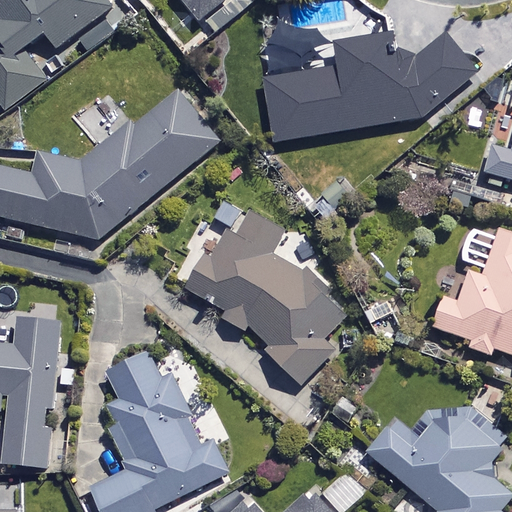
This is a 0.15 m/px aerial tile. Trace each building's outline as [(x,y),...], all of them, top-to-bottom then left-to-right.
[(0,0),(0,104),(6,113),(48,82),(25,52),(47,35),(60,51),(116,8),(109,0),(0,0)] [(181,0),(200,23),(228,0),(181,0)] [(335,70),(265,81),(274,144),(423,122),(483,74),(452,34),(420,58),(391,49),(389,39),(339,46),(340,54),(333,55),(335,70)] [(223,144),(179,88),(83,163),(39,152),(33,173),(0,165),(0,217),(99,240),(223,144)] [(511,143),(494,139),(485,175),(511,181),(511,143)] [(176,274),(277,351),(272,356),(306,387),(359,314),(327,292),(337,279),(226,202),(209,226),(205,222),(187,247),(192,251),(176,274)] [(462,262),(488,271),(486,279),(470,273),(460,301),(445,295),(434,328),(472,341),(470,348),(494,356),(496,349),(511,354),(511,237),(501,234),(499,240),(473,231),(462,262)] [(0,411),(8,412),(3,464),(48,469),(62,323),(20,319),(18,347),(0,345),(0,411)] [(121,400),(107,407),(114,422),(107,425),(129,471),(93,489),(104,511),(153,511),(231,474),(215,441),(205,446),(170,376),(162,380),(148,352),(107,371),(121,400)] [(485,382),(475,403),(498,413),(507,392),(485,382)] [(475,403),(469,399),(445,428),(433,419),(418,437),(399,420),(371,453),(440,510),(438,511),(502,511),(511,500),(511,489),(488,470),(511,441),(498,430),(502,425),(475,403)] [(345,472),(324,492),(342,511),(348,511),(367,495),(345,472)] [(286,511),(256,511),(248,502),(237,511),(331,511),(311,490),(286,511)]
